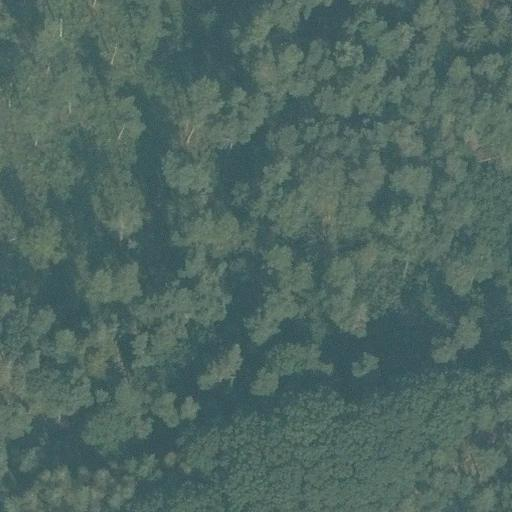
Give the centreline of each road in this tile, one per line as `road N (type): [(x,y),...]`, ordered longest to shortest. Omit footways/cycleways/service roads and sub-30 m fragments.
road 1 (track): [(511,378),(193,447)]
road 2 (track): [(193,447),(0,495)]
